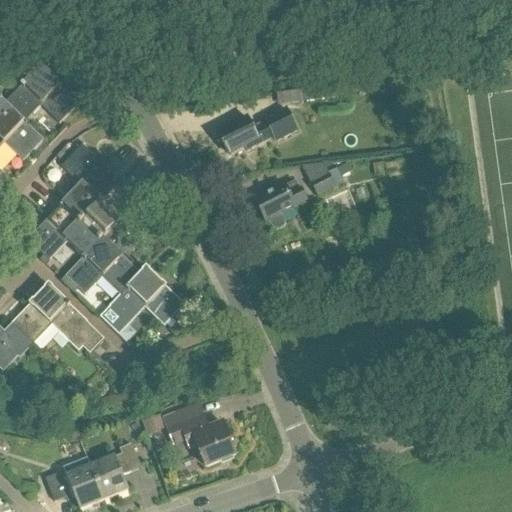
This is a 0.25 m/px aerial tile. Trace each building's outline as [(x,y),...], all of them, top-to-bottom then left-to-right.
[(5,105),(24,125),(43,106),(62,124),(80,105),(41,68),(5,105)] [(301,93),(277,96),(278,109),(304,106),(304,104),(346,99),(345,96),(358,95),(357,83),(344,83),(344,86),(301,91),(301,93)] [(0,137),(7,144),(26,162),(44,143),(24,125),(5,105),(0,100),(0,137)] [(246,151),(248,154),(275,140),(277,144),(298,134),(287,112),(266,122),(268,127),(255,134),(248,120),(219,135),(231,158),(246,151)] [(82,186),(102,204),(120,185),(82,148),(63,167),(82,186)] [(312,185),(329,176),(324,164),(303,167),(312,185)] [(329,176),(312,185),(319,199),(337,190),(330,176),(329,176)] [(268,225),(270,224),(274,233),(278,234),(286,231),(287,226),(283,218),(308,205),(302,193),(301,193),(297,185),(286,191),(284,186),(271,193),(272,195),(257,204),(262,214),(260,215),(264,223),(266,222),(268,225)] [(102,204),(82,186),(27,242),(46,261),(65,242),(102,204)] [(110,213),(102,204),(65,242),(84,261),(103,241),(118,225),(120,227),(126,220),(114,208),(110,213)] [(103,241),(84,261),(66,279),(85,298),(104,279),(122,297),(140,278),(103,241)] [(147,271),(140,278),(122,297),(109,310),(110,310),(100,320),(119,339),(148,310),(166,328),(185,308),(147,271)] [(84,330),(87,327),(49,290),(13,327),(32,345),(49,327),(77,354),(79,353),(94,339),(84,330)] [(4,336),(0,331),(0,366),(6,372),(32,345),(13,327),(4,336)] [(148,437),(164,431),(159,417),(143,423),(148,437)] [(203,418),(180,428),(187,443),(190,450),(197,447),(207,469),(236,457),(223,425),(208,431),(203,418)] [(122,457),(91,470),(104,502),(128,493),(122,477),(141,470),(131,447),(120,451),(122,457)] [(80,511),(104,502),(91,470),(59,482),(57,476),(46,481),(55,504),(74,497),(79,511),(80,511)]
